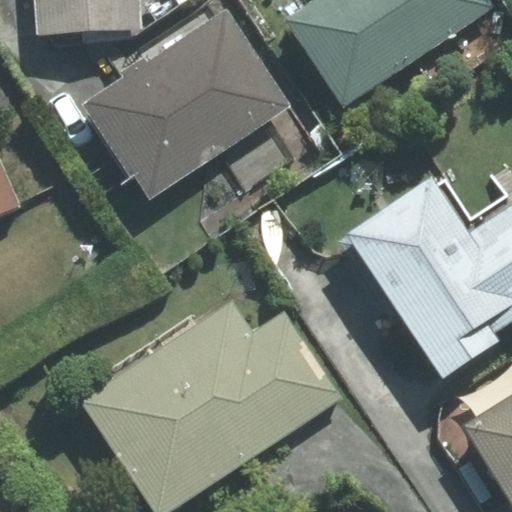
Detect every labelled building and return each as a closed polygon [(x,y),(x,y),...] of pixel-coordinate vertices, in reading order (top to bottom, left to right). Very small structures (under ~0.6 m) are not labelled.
[(19,0),(23,48),(130,42),(127,0),(19,0)] [(320,0),(305,10),(268,36),(327,123),(483,18),(470,0),(320,0)] [(108,93),(69,120),(134,215),(280,115),(213,19),(130,77),(127,72),(104,87),(108,93)] [(411,192),(323,251),(423,397),(483,356),(478,348),(507,328),(510,332),(511,330),(511,207),(450,249),(411,192)] [(128,511),(174,511),(334,407),(276,319),(243,341),(223,311),(65,415),(128,511)] [(511,511),(511,398),(442,442),(485,511),(511,511)]
